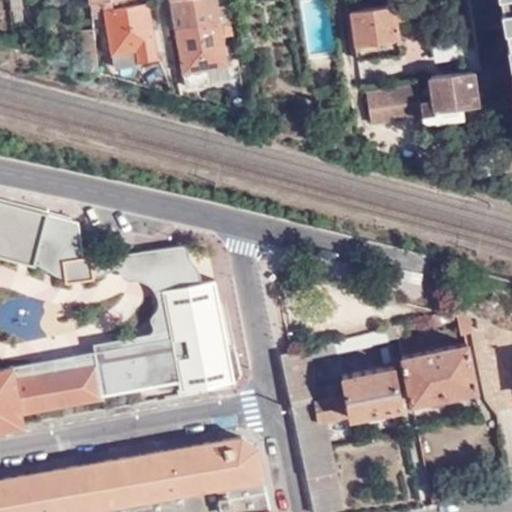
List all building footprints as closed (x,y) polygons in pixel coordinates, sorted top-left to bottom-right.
[(169,0),(172,13),(217,4),(216,0),(169,0)] [(91,11),(92,24),(97,22),(99,14),(102,15),(111,64),(156,57),(148,3),(91,11)] [(172,13),(175,28),(195,26),(196,30),(204,29),(203,24),(220,21),(218,11),(227,8),(227,3),(217,4),(172,13)] [(398,53),(391,5),(347,11),(355,60),(398,53)] [(470,19),(476,55),(489,53),(481,16),(470,19)] [(195,26),(175,28),(185,85),(230,76),(221,29),(220,21),(203,24),(204,29),(196,30),(195,26)] [(471,71),(363,86),(368,120),(375,119),(378,126),(402,123),(403,128),(435,124),(435,112),(477,105),(471,71)] [(483,150),(489,150),(486,122),(481,123),(483,150)] [(70,214),(45,209),(55,260),(78,257),(70,216),(70,214)] [(193,267),(185,258),(113,266),(117,316),(189,309),(195,299),(193,267)] [(471,268),(457,264),(454,308),(468,304),(471,268)] [(467,317),(455,315),(458,335),(470,332),(467,317)] [(404,320),(395,323),(397,335),(407,333),(404,320)] [(385,325),(386,326),(388,337),(397,335),(395,323),(385,325)] [(386,326),(281,353),(314,511),(320,511),(341,507),(322,421),(402,404),(394,363),(343,374),(344,381),(315,387),(310,359),(388,340),(388,337),(386,326)] [(93,342),(95,351),(103,391),(124,387),(114,339),(93,342)] [(477,386),(467,342),(402,356),(411,400),(477,386)] [(0,426),(24,422),(22,411),(103,396),(103,391),(95,351),(0,368),(0,426)] [(270,511),(255,445),(240,435),(0,477),(0,511),(270,511)]
